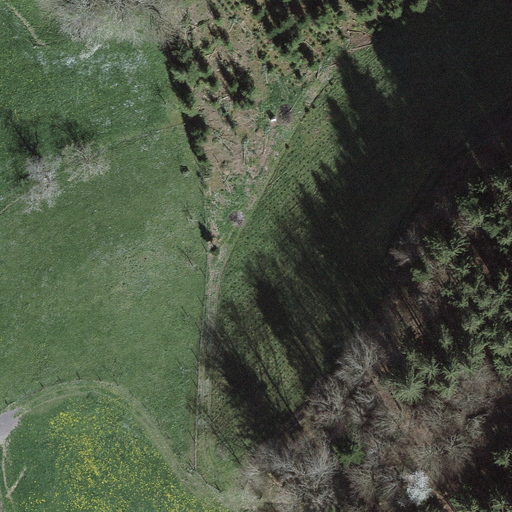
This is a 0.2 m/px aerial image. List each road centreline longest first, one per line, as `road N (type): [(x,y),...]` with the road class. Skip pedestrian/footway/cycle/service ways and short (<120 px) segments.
road 1 (track): [(184,479),(279,507),(381,508),(410,502),(511,421)]
road 2 (track): [(0,421),(49,394),(103,385),(156,423),(184,479),(225,511)]
